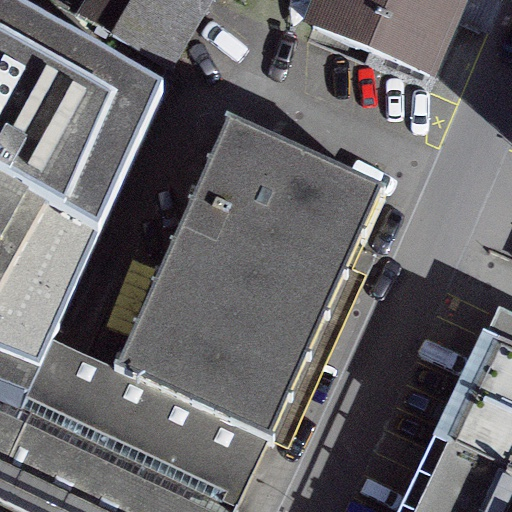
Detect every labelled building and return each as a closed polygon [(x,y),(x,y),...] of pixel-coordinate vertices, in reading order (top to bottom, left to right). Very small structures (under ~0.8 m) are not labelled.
[(136,0),(115,39),(171,72),(209,0),(136,0)] [(325,0),(313,29),(429,77),(461,0),(325,0)] [(0,401),(23,410),(52,347),(100,240),(163,101),(0,11),(0,401)] [(273,449),(385,200),(227,129),(115,375),(52,347),(23,410),(34,415),(236,511),(237,511),(268,446),(273,449)] [(511,511),(511,321),(500,316),(487,342),(484,340),(401,511),(511,511)] [(0,511),(88,511),(7,473),(34,415),(23,410),(0,401),(0,511)]
